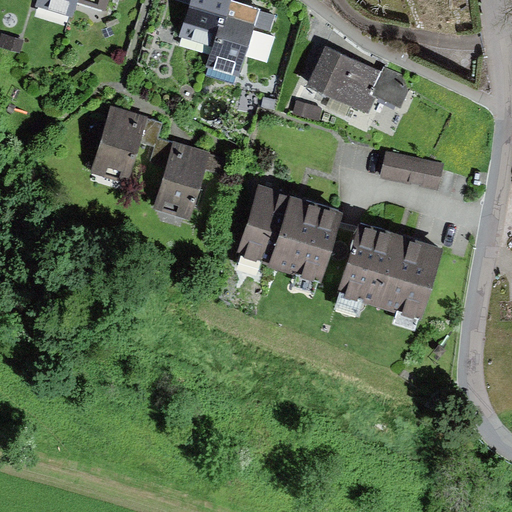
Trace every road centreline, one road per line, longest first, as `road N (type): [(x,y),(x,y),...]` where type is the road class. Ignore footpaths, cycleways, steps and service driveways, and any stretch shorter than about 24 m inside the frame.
road 1 (residential): [(496,34),(507,134),(471,382),(479,411),(511,446)]
road 2 (unknown): [(337,139),(346,161),(368,178),(495,205)]
